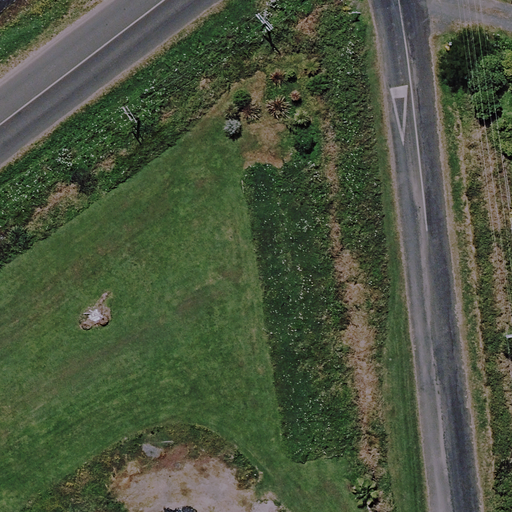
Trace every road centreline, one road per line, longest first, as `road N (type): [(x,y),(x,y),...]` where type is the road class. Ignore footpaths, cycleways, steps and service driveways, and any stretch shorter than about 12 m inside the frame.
road 1 (unclassified): [(399,0),(461,511)]
road 2 (unclassified): [(166,0),(0,125)]
